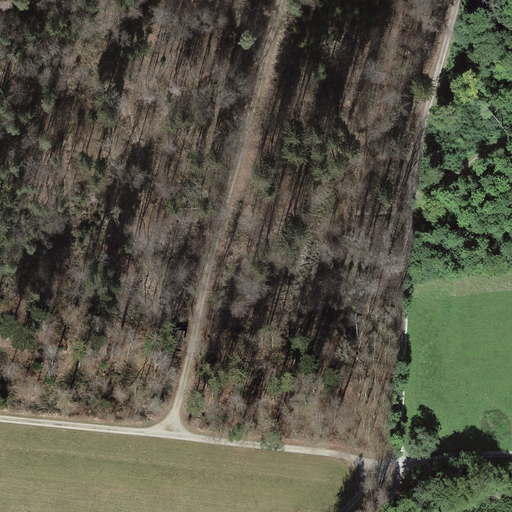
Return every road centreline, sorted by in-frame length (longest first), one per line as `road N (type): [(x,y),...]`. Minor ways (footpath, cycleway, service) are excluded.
road 1 (track): [(345,511),(393,470),(399,450),(419,156),(457,0)]
road 2 (track): [(511,454),(393,470),(321,452),(0,415)]
road 3 (track): [(169,433),(283,0)]
road 4 (track): [(413,211),(511,140)]
